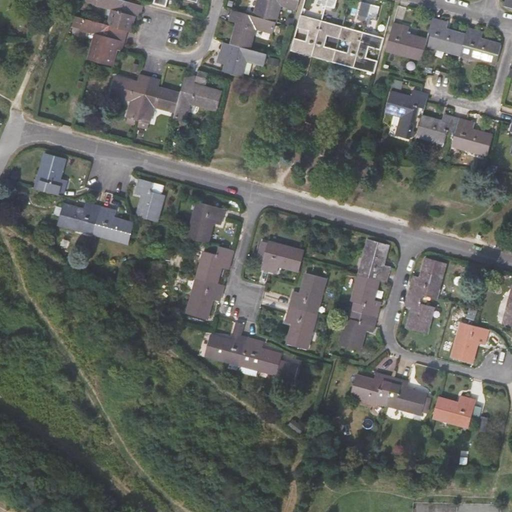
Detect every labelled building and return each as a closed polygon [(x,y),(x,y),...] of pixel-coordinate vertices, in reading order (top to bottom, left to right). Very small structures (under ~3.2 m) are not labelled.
[(116,27),(128,30),(129,30),(134,14),(130,13),(132,2),(129,2),(123,0),(85,0),(85,1),(97,4),(115,9),(110,25),(116,27)] [(259,0),(255,16),(266,19),(270,0),(259,0)] [(297,9),(299,0),(270,0),(266,19),(276,22),(281,5),(297,9)] [(362,1),(359,14),(377,19),(380,6),(362,1)] [(143,5),(132,2),(130,13),(134,14),(131,25),(137,27),(143,5)] [(230,21),(237,23),(242,24),(245,13),(233,10),(230,21)] [(242,24),(236,46),(233,56),(228,54),(221,53),(221,52),(219,51),(216,61),(226,64),(223,71),(226,71),(233,73),(237,74),(244,76),(248,61),(265,65),(267,53),(251,49),(257,29),(273,33),(276,22),(266,19),(255,16),(245,13),(242,24)] [(292,50),(312,56),(322,21),(301,15),(298,27),(309,31),(306,41),(295,38),(292,50)] [(111,65),(118,38),(113,37),(116,27),(110,25),(85,18),(75,16),(72,26),(82,29),(99,34),(92,59),(111,65)] [(496,64),(502,45),(482,39),(484,31),(469,27),(467,35),(447,29),(449,22),(433,18),(429,32),(432,33),(429,46),(496,64)] [(312,56),(333,62),(336,49),(325,46),(328,36),(339,39),(343,26),(322,21),(312,56)] [(409,27),(402,25),(394,23),(387,50),(422,60),(427,40),(408,34),(409,27)] [(333,62),(354,67),(364,32),(343,26),(339,39),(351,42),(348,52),(336,49),(333,62)] [(125,40),(128,30),(116,27),(113,37),(118,38),(125,40)] [(384,37),(364,32),(354,67),(375,73),(376,67),(378,60),(367,57),(369,47),(381,50),(384,37)] [(221,53),(228,54),(233,56),(236,46),(231,44),(224,42),(221,52),(221,53)] [(280,60),(269,57),(268,64),(278,67),(280,60)] [(197,80),(207,83),(210,73),(200,70),(197,80)] [(141,74),(139,81),(138,86),(148,89),(151,77),(141,74)] [(187,74),(183,86),(194,89),(195,84),(197,77),(187,74)] [(138,86),(139,81),(116,75),(111,94),(133,100),(128,117),(139,120),(148,89),(138,86)] [(151,77),(148,89),(158,92),(160,87),(161,80),(151,77)] [(221,91),(195,84),(194,89),(183,86),(181,93),(176,112),(175,116),(186,119),(191,103),(217,110),(221,91)] [(155,106),(176,112),(181,93),(160,87),(158,92),(148,89),(139,120),(150,123),(155,106)] [(413,90),(411,97),(392,92),(387,110),(396,113),(393,123),(400,125),(398,135),(410,138),(413,128),(419,106),(425,108),(429,94),(413,90)] [(423,116),(417,135),(444,142),(447,130),(455,133),(452,145),(488,154),(493,135),(473,129),(475,123),(445,114),(443,121),(423,116)] [(47,153),(37,188),(64,195),(68,180),(60,178),(66,158),(47,153)] [(141,179),(137,194),(143,196),(138,216),(158,221),(165,194),(161,193),(163,185),(141,179)] [(135,223),(134,223),(115,218),(117,211),(86,202),(84,209),(65,204),(63,208),(59,223),(130,243),(135,223)] [(199,202),(189,237),(209,243),(214,223),(221,224),(225,209),(199,202)] [(61,216),(63,208),(57,206),(54,215),(61,216)] [(351,310),(348,318),(341,344),(361,350),(366,330),(373,332),(381,302),(374,300),(380,280),(387,282),(391,266),(384,264),(389,244),(369,239),(353,301),(365,304),(363,313),(351,310)] [(280,266),(300,271),(305,251),(270,241),(269,243),(264,242),(259,261),(264,262),(263,268),(278,272),(280,266)] [(221,246),(218,255),(205,251),(189,313),(208,318),(214,298),(221,300),(225,285),(218,283),(223,263),(230,266),(235,249),(221,246)] [(427,257),(422,277),(414,275),(406,306),(413,308),(408,327),(428,333),(435,306),(422,303),(424,295),(437,298),(447,263),(427,257)] [(286,322),(293,323),(288,343),(308,349),(327,278),(307,273),(302,293),(294,291),(286,322)] [(212,335),(206,354),(241,364),(257,368),(277,374),(280,362),(281,359),(282,354),(263,349),(263,346),(265,341),(240,335),(243,323),(237,322),(231,340),(212,335)] [(490,329),(475,325),(463,322),(453,357),(473,363),(479,343),(486,344),(490,329)] [(280,362),(277,374),(276,376),(276,378),(293,383),(298,367),(280,362)] [(257,368),(241,364),(239,372),(255,376),(257,371),(257,368)] [(377,380),(357,375),(352,394),(422,413),(428,394),(407,388),(409,381),(379,373),(377,380)] [(439,397),(434,417),(469,427),(477,400),(461,396),(459,403),(439,397)] [(473,419),(479,421),(482,408),(476,406),(473,419)] [(289,425),(298,432),(302,426),(293,419),(289,425)]
